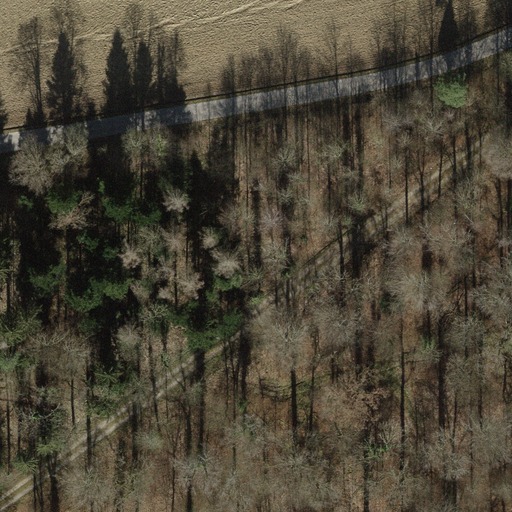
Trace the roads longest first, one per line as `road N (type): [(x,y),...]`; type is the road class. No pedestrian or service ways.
road 1 (track): [(0,511),(511,118)]
road 2 (unclassified): [(0,144),(425,74),(511,36)]
